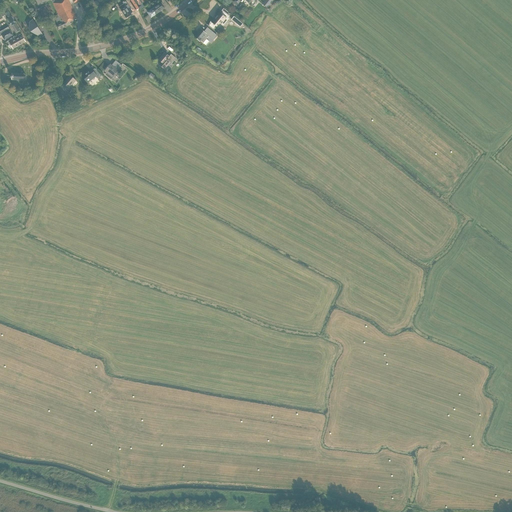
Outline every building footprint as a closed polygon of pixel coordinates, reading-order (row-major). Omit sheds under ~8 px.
[(35,0),(39,6),(51,0),(59,15),(55,17),(56,20),(57,24),(58,23),(59,25),(56,26),(58,30),(75,23),(73,19),(77,18),(68,0),(35,0)] [(268,8),(274,1),(272,0),(264,0),(262,4),(268,8)] [(128,5),(126,2),(124,2),(122,3),(118,5),(120,9),(126,18),(131,15),(131,14),(133,13),(128,5)] [(156,15),(165,8),(162,3),(148,12),(151,18),(155,15),(156,15)] [(211,21),(208,26),(210,27),(213,30),(216,26),(217,27),(219,24),(223,26),(228,20),(229,18),(228,18),(229,17),(223,11),(221,14),(220,13),(216,17),(212,22),(211,21)] [(243,24),(234,16),(233,17),(234,17),(231,20),(240,27),(242,24),(243,24)] [(43,37),(44,36),(33,20),(29,23),(30,24),(29,29),(31,32),(41,38),(43,37)] [(16,33),(20,31),(14,21),(10,24),(11,26),(16,33)] [(216,34),(210,29),(208,27),(206,31),(205,33),(201,29),(194,37),(200,41),(203,43),(209,36),(210,34),(213,36),(216,34)] [(8,32),(6,28),(0,31),(0,36),(2,35),(4,40),(13,35),(10,30),(8,32)] [(16,39),(19,46),(25,42),(22,36),(21,34),(18,36),(19,36),(18,37),(18,38),(16,39)] [(16,39),(14,36),(10,39),(11,40),(7,42),(9,45),(10,44),(13,49),(19,46),(16,39)] [(169,56),(165,53),(159,60),(161,62),(159,65),(164,69),(165,69),(164,69),(170,62),(169,61),(171,59),(174,61),(176,59),(171,54),(169,56)] [(118,71),(122,66),(116,61),(111,67),(109,66),(105,71),(107,73),(106,75),(111,79),(117,71),(118,71)] [(92,71),(90,69),(82,75),(88,82),(96,76),(97,77),(100,75),(95,69),(92,71)] [(76,86),(78,83),(76,81),(70,75),(63,83),(66,86),(64,88),(69,93),(72,90),(69,88),(73,84),(76,86)]
